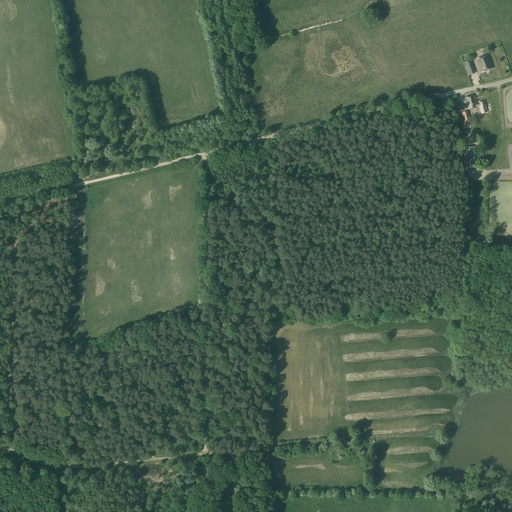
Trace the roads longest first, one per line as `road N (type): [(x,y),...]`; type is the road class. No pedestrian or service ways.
road 1 (track): [(0,447),(74,467),(201,454),(207,266)]
road 2 (track): [(451,93),(204,153)]
road 3 (track): [(204,153),(0,204)]
